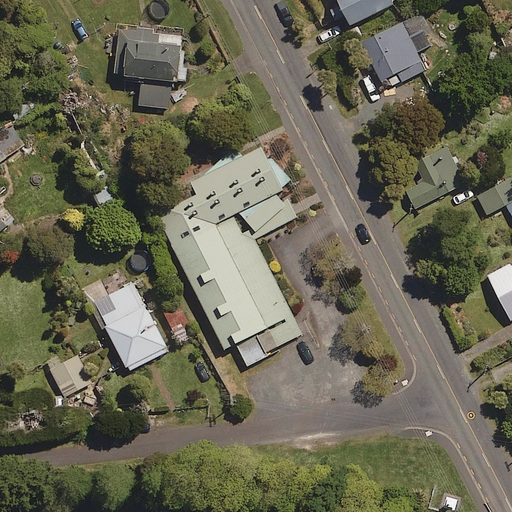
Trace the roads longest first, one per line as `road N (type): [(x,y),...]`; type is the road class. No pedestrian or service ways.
road 1 (residential): [(0,458),(407,409),(450,390)]
road 2 (secondary): [(450,390),(252,0)]
road 3 (secondary): [(511,508),(450,390)]
